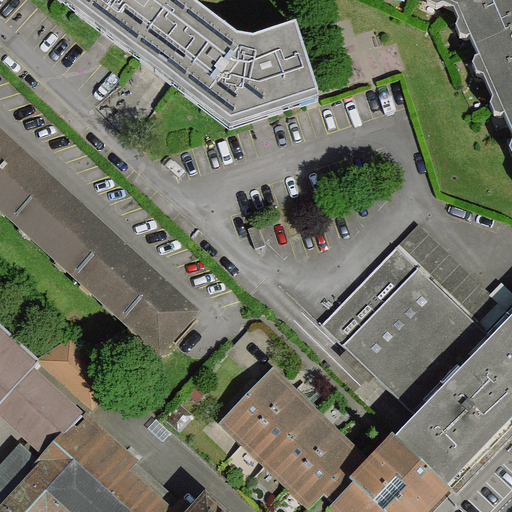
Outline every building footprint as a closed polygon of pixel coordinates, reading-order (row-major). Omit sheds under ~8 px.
[(63,0),(160,74),(203,17),(180,0),(63,0)] [(476,51),(511,34),(511,0),(435,0),(458,11),(476,51)] [(254,46),(237,44),(203,17),(160,74),(232,127),(318,100),(294,32),(254,46)] [(511,134),(511,34),(476,51),(511,134)] [(0,185),(23,161),(0,140),(0,185)] [(0,204),(48,248),(80,213),(23,161),(0,185),(0,204)] [(80,213),(48,248),(98,294),(130,260),(80,213)] [(508,312),(420,226),(398,250),(487,335),(508,312)] [(398,250),(324,327),(418,419),(493,342),(487,335),(398,250)] [(130,260),(98,294),(160,352),(192,317),(130,260)] [(511,322),(493,342),(511,361),(511,322)] [(0,410),(35,372),(40,366),(0,329),(0,410)] [(418,419),(398,442),(450,489),(511,424),(511,361),(493,342),(418,419)] [(71,344),(41,363),(93,410),(112,390),(71,344)] [(247,444),(295,395),(272,372),(224,422),(247,444)] [(268,465),(316,415),(295,395),(247,444),(268,465)] [(290,487),(339,437),(316,415),(268,465),(290,487)] [(88,420),(79,430),(76,427),(40,468),(42,470),(13,501),(2,511),(173,511),(181,504),(88,420)] [(339,437),(290,487),(313,509),(324,497),(361,457),(339,437)] [(427,511),(450,489),(398,442),(373,468),(361,457),(324,497),(340,511),(427,511)] [(42,470),(40,468),(22,452),(0,476),(0,488),(13,501),(42,470)] [(0,511),(2,511),(13,501),(0,488),(0,511)] [(192,511),(182,502),(181,504),(173,511),(217,511),(206,502),(197,511),(192,511)]
